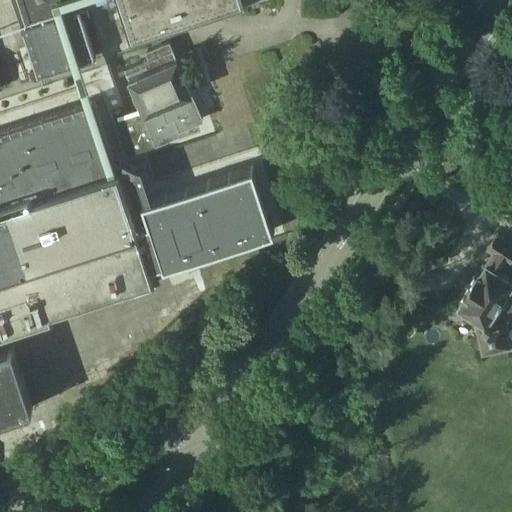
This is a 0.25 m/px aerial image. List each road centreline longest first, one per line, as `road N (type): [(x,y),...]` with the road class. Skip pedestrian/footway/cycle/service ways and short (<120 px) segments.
road 1 (tertiary): [(504,0),(219,424)]
road 2 (unclassified): [(219,424),(196,421),(58,511)]
